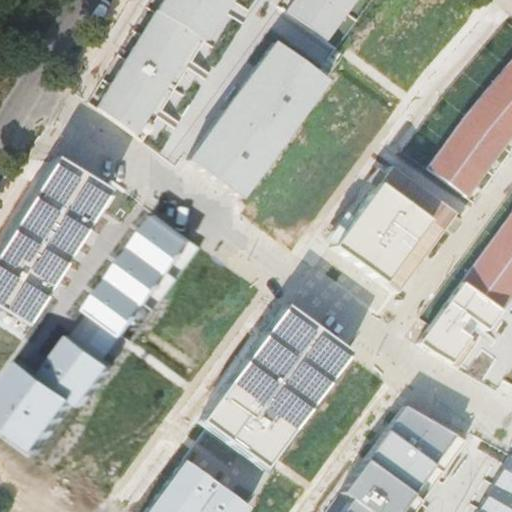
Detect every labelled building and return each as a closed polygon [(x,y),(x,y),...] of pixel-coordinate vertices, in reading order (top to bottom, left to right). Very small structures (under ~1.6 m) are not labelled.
[(156,0),(90,107),(130,136),(192,37),(201,42),(227,0),(156,0)] [(288,0),(279,13),(320,42),(351,0),(288,0)] [(268,42),(181,160),(235,199),(321,80),(268,42)] [(511,51),(461,112),(421,167),(461,197),(501,143),(511,129),(511,51)] [(110,189),(55,156),(14,227),(65,259),(110,189)] [(385,166),(326,247),(391,293),(450,213),(385,166)] [(511,206),(412,342),(426,352),(454,368),(473,342),(465,337),(474,325),(482,330),(511,288),(511,206)] [(203,245),(159,214),(138,243),(181,274),(203,245)] [(65,259),(14,227),(0,247),(0,324),(19,335),(65,259)] [(181,274),(138,243),(115,275),(157,307),(181,274)] [(157,307),(115,275),(91,307),(94,309),(128,334),(133,338),(157,307)] [(212,276),(193,301),(232,332),(252,306),(212,276)] [(199,414),(266,463),(348,351),(281,303),(199,414)] [(128,334),(94,309),(77,333),(110,358),(128,334)] [(77,333),(51,372),(29,358),(0,397),(0,411),(44,444),(82,394),(94,402),(119,364),(110,358),(77,333)] [(408,511),(460,441),(399,406),(335,493),(346,501),(337,511),(408,511)] [(511,511),(511,457),(505,453),(471,511),(511,511)] [(241,511),(245,507),(183,461),(146,511),(241,511)]
